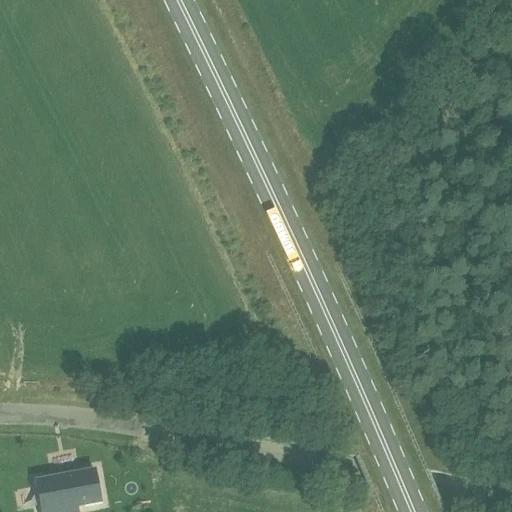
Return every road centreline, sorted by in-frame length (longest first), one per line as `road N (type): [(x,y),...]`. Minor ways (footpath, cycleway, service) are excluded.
road 1 (primary): [(413,511),(179,0)]
road 2 (unclassified): [(511,501),(370,481),(107,420),(0,413)]
